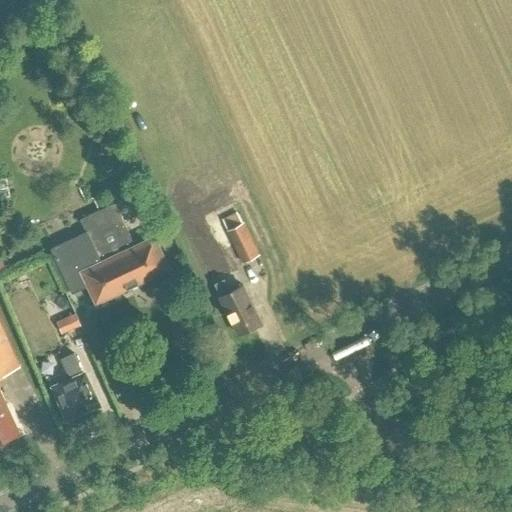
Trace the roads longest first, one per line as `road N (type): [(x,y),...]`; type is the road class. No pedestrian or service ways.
road 1 (tertiary): [(0,504),(335,341)]
road 2 (unclassified): [(511,476),(432,467),(406,453),(335,341)]
road 3 (tertiary): [(335,341),(511,253)]
